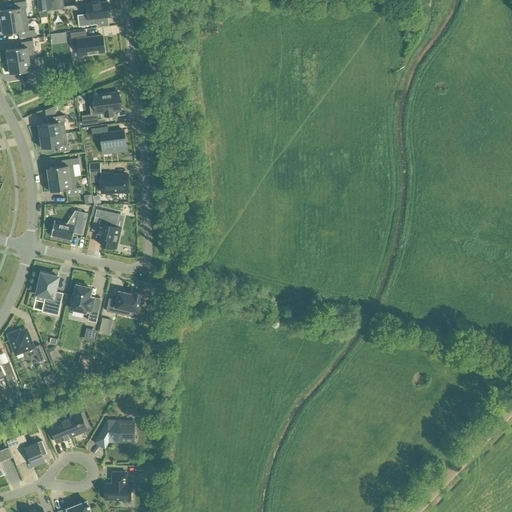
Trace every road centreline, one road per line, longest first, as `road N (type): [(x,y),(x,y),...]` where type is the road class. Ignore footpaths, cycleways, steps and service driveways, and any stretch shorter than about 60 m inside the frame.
road 1 (residential): [(28,246),(130,269),(146,259),(144,151),(126,0)]
road 2 (residential): [(28,246),(28,171),(0,99)]
road 3 (tertiary): [(414,511),(511,407)]
